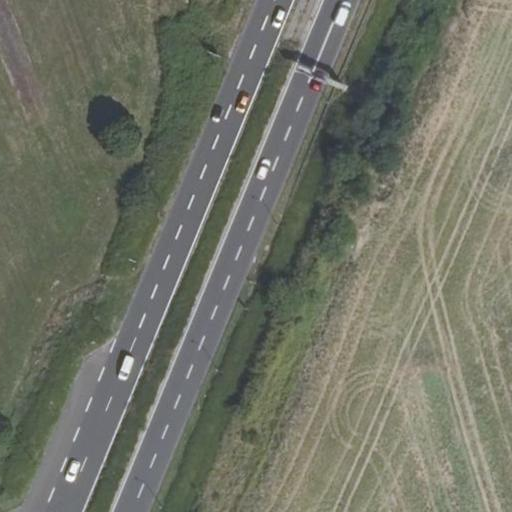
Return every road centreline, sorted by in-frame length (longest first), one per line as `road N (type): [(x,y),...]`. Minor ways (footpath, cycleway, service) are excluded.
road 1 (primary): [(274,0),(69,498)]
road 2 (primary): [(132,511),(310,77)]
